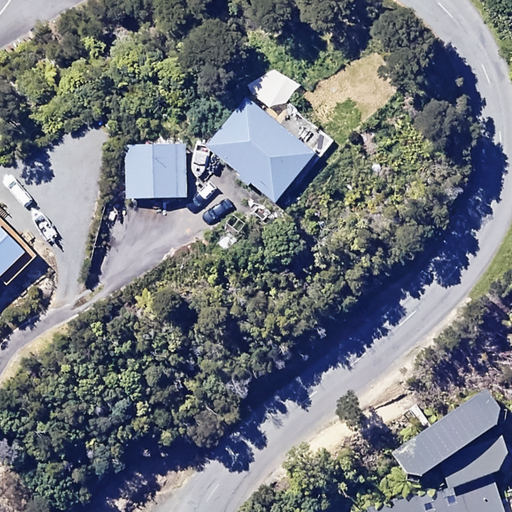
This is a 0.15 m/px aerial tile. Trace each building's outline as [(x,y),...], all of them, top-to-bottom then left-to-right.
[(207,148),(276,205),(315,157),(318,160),(334,141),(286,101),(271,118),(248,99),(207,148)] [(184,146),(124,147),(125,198),(185,197),(184,146)] [(245,226),(229,211),(214,227),(231,242),(245,226)] [(0,279),(27,254),(1,226),(5,222),(0,216),(0,279)] [(511,468),(491,401),(386,434),(405,493),(365,506),(366,511),(502,511),(491,475),(511,468)]
